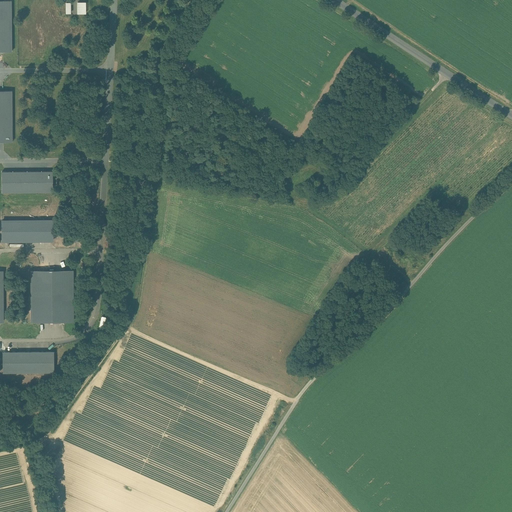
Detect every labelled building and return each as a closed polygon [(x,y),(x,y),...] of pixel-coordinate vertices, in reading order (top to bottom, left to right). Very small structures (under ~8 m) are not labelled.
[(10,0),(0,0),(0,49),(11,49),(10,0)] [(12,91),(0,90),(0,140),(12,140),(12,91)] [(52,193),(52,172),(2,172),(2,193),(52,193)] [(54,242),(54,220),(4,221),(4,242),(54,242)] [(74,272),(33,272),(34,322),(74,322),(74,272)] [(196,329),(195,334),(206,337),(208,333),(196,329)] [(54,374),(54,353),(4,353),(4,374),(54,374)]
